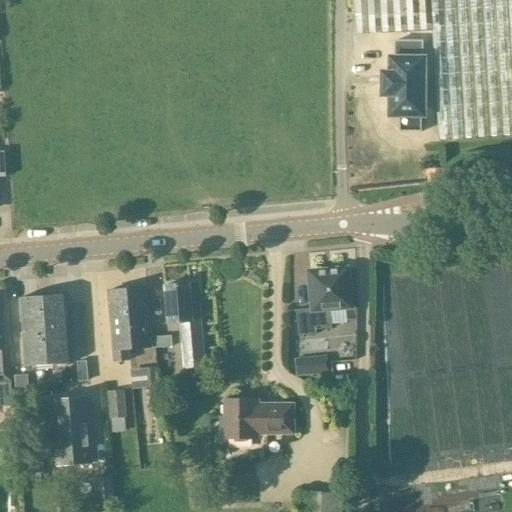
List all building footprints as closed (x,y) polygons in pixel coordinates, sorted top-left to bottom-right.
[(511,0),(354,0),(356,34),(433,29),(440,139),(511,134),(511,0)] [(368,76),(368,95),(365,95),(365,97),(373,97),(373,118),(382,118),(382,134),(405,134),(405,118),(406,118),(407,60),(404,60),(404,44),(377,44),(377,60),(373,60),(373,75),(365,75),(365,76),(368,76)] [(350,305),(347,269),(311,273),(314,308),(296,310),(299,335),(317,334),(317,329),(332,328),(330,307),(350,305)] [(168,323),(179,322),(183,370),(205,368),(200,304),(192,304),(190,283),(165,285),(168,323)] [(109,291),(112,331),(151,328),(147,287),(109,291)] [(72,362),(67,294),(21,298),(26,366),(72,362)] [(0,299),(0,404),(13,403),(11,381),(9,347),(6,347),(2,299),(0,299)] [(151,328),(112,331),(115,360),(130,358),(130,350),(152,347),(151,328)] [(158,364),(171,363),(170,335),(156,335),(158,364)] [(329,373),(327,356),(296,359),(297,376),(329,373)] [(158,368),(131,370),(133,389),(159,387),(158,368)] [(126,418),(124,390),(110,392),(112,419),(126,418)] [(92,462),(87,397),(53,400),(58,465),(92,462)] [(295,433),(295,403),(260,403),(260,399),(225,399),(225,416),(221,416),(221,438),(261,438),(261,434),(295,433)] [(113,502),(111,477),(95,478),(97,503),(113,502)] [(301,511),(343,511),(343,492),(301,492),(301,511)]
